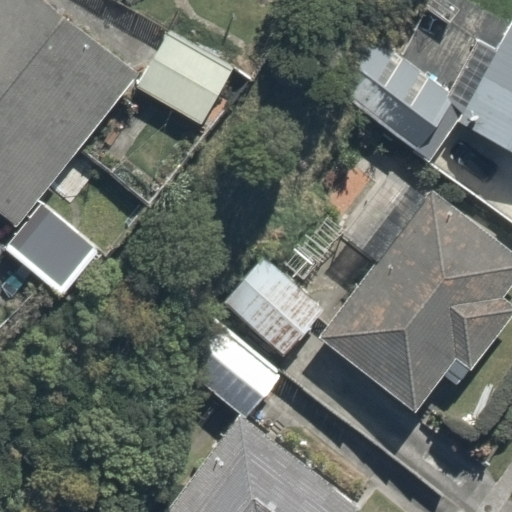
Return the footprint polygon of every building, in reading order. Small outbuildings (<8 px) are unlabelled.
[(140,52),(73,0),(0,0),(0,206),(12,216),(140,52)] [(511,26),(464,123),(511,147),(511,26)] [(466,102),(378,32),(333,88),(421,159),(466,102)] [(228,70),(170,33),(137,84),(196,121),(228,70)] [(511,310),(511,242),(433,179),(312,330),(424,420),(511,310)] [(93,248),(40,205),(9,243),(62,286),(93,248)] [(324,306),(262,258),(227,304),(289,352),(324,306)] [(286,371),(211,313),(174,362),(235,409),(155,511),(373,511),(391,488),(269,394),(286,371)]
